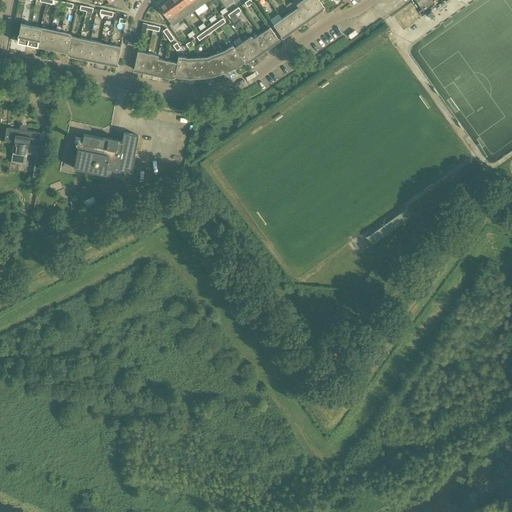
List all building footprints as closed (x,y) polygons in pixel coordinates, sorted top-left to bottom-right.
[(171,26),(183,18),(169,0),(167,0),(158,7),(170,24),(171,26)] [(193,10),(186,0),(169,0),(183,18),(193,10)] [(202,0),(186,0),(193,10),(204,3),(202,0)] [(315,13),(305,0),(300,0),(295,4),(297,7),(306,19),(315,13)] [(305,0),(315,13),(323,7),(318,0),(305,0)] [(415,0),(423,11),(439,0),(415,0)] [(297,7),(289,13),(298,25),(306,19),(297,7)] [(298,25),(289,13),(281,18),(290,31),(298,25)] [(235,14),(230,18),(233,23),(239,19),(235,14)] [(290,31),(281,18),(272,24),(281,37),(290,31)] [(278,39),(269,27),(265,22),(257,28),(260,33),(269,45),(278,39)] [(26,44),(30,26),(20,24),(18,32),(16,42),(26,44)] [(30,26),(26,44),(36,46),(40,28),(30,26)] [(40,28),(36,46),(46,48),(50,30),(40,28)] [(169,41),(173,39),(166,28),(162,31),(164,34),(169,41)] [(50,30),(46,48),(56,51),(60,32),(50,30)] [(70,34),(60,32),(56,51),(66,53),(70,36),(70,34)] [(260,33),(252,39),(261,51),(269,45),(260,33)] [(91,34),(89,40),(86,59),(96,61),(99,42),(101,36),(91,34)] [(70,36),(66,53),(66,54),(76,57),(80,38),(70,36)] [(250,36),(242,42),(253,57),(261,51),(252,39),(250,36)] [(89,40),(80,38),(76,57),(86,59),(89,40)] [(109,44),(99,42),(96,61),(105,63),(109,44)] [(242,42),(233,48),(243,62),(244,63),(253,57),(242,42)] [(109,44),(105,63),(116,65),(120,46),(109,44)] [(243,62),(233,48),(232,45),(224,51),(233,68),(243,62)] [(143,72),(147,53),(137,51),(133,69),(143,72)] [(233,68),(224,51),(215,54),(221,73),(224,71),(227,70),(230,69),(233,68)] [(157,55),(147,53),(143,72),(153,74),(156,59),(157,55)] [(215,54),(206,58),(210,76),(213,75),(216,74),(218,73),(221,73),(215,54)] [(177,57),(176,63),(174,76),(177,77),(180,77),(183,77),(186,78),(187,59),(177,57)] [(196,58),(187,59),(186,78),(189,78),(192,78),(195,78),(198,77),(196,58)] [(210,76),(206,58),(196,58),(198,77),(204,77),(210,76)] [(156,59),(153,74),(163,76),(166,61),(156,59)] [(176,63),(166,61),(163,76),(173,78),(174,76),(176,63)] [(6,127),(4,140),(0,139),(0,145),(12,147),(11,157),(26,159),(28,144),(37,146),(39,132),(28,131),(28,126),(21,125),(20,129),(6,127)] [(132,159),(137,135),(124,132),(122,142),(117,141),(118,139),(117,139),(116,139),(115,140),(110,139),(109,139),(110,138),(109,138),(109,137),(108,137),(107,139),(84,134),(82,143),(80,142),(81,138),(75,137),(74,143),(78,144),(73,168),(129,180),(133,160),(132,159)] [(39,183),(46,151),(37,150),(31,181),(39,183)] [(372,244),(411,216),(406,209),(367,237),(372,244)]
